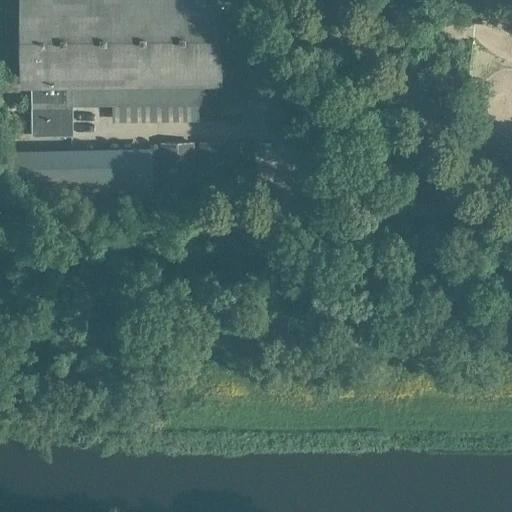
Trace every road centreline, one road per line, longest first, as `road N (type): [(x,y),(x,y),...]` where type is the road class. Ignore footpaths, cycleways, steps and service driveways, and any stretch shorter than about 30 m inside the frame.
road 1 (track): [(259,0),(260,132),(99,134)]
road 2 (track): [(511,47),(472,31),(243,36)]
